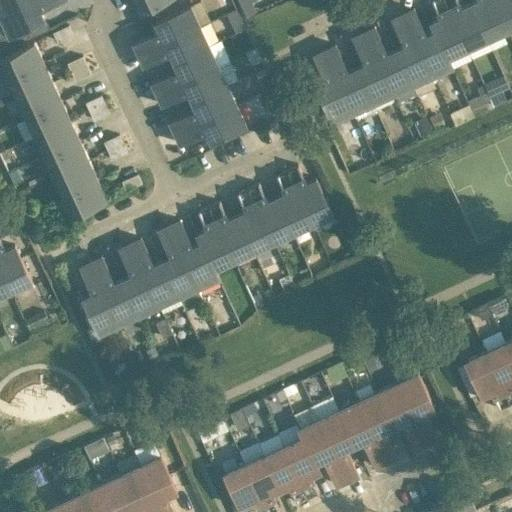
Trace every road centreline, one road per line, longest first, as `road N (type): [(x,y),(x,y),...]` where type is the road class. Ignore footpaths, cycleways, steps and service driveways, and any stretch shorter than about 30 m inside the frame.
road 1 (residential): [(177,197),(106,47),(102,0)]
road 2 (residential): [(44,258),(177,197)]
road 3 (residential): [(177,197),(286,144)]
